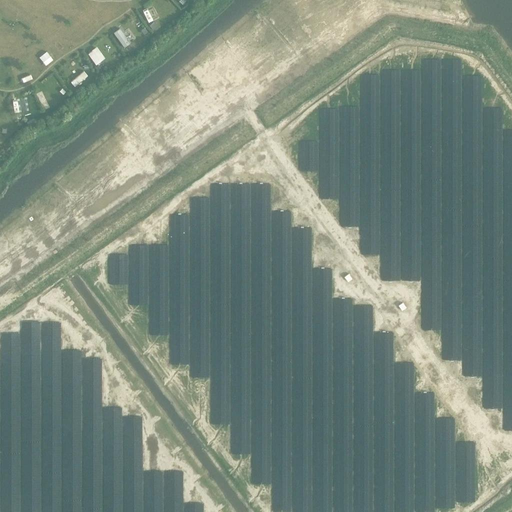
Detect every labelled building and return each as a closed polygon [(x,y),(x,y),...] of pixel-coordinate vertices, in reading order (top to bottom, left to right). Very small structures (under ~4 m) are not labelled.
[(120,28),(114,32),(124,47),(131,42),(120,28)] [(23,69),(14,70),(14,82),(24,81),(23,69)] [(84,70),(71,81),(75,86),(88,75),(84,70)] [(40,95),(43,102),(52,99),(49,91),(40,95)] [(14,100),(16,110),(26,109),(24,99),(14,100)]
